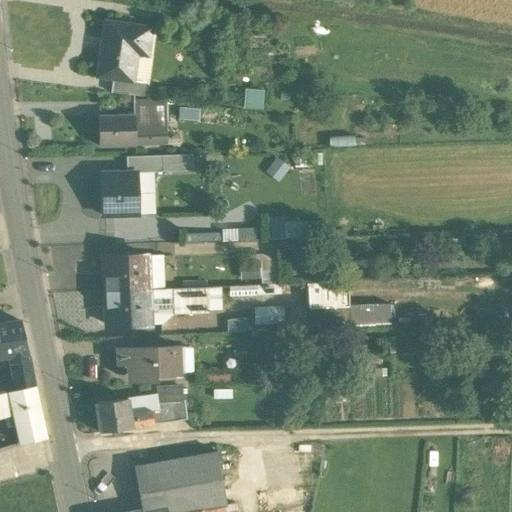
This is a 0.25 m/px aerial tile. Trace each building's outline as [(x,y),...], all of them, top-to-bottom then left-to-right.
[(151,30),(106,23),(102,49),(100,49),(96,78),(113,80),(133,83),(133,82),(137,56),(147,57),(151,30)] [(133,83),(113,80),(111,94),(142,98),(144,83),(133,82),(133,83)] [(262,92),(243,92),(242,110),(261,110),(262,92)] [(134,105),(134,116),(135,143),(169,142),(167,104),(134,105)] [(134,116),(98,117),(100,145),(135,143),(134,116)] [(125,158),(126,175),(192,172),(191,155),(125,158)] [(267,171),(278,179),(286,168),(275,160),(267,171)] [(102,216),(153,214),(152,174),(126,175),(101,176),(102,216)] [(266,216),(267,237),(282,237),(282,216),(266,216)] [(283,221),(283,235),(296,235),(296,221),(283,221)] [(145,256),(103,258),(105,292),(146,291),(145,256)] [(157,256),(145,256),(146,291),(159,290),(157,256)] [(266,257),(239,258),(241,283),(388,277),(387,261),(336,263),(335,258),(266,261),(266,257)] [(306,311),(285,311),(286,330),(389,326),(389,307),(347,309),(346,284),(305,286),(306,311)] [(206,288),(171,289),(172,313),(207,312),(206,288)] [(229,290),(229,298),(279,296),(278,288),(229,290)] [(146,291),(105,292),(106,327),(148,325),(146,291)] [(281,308),(253,309),(253,326),(281,324),(281,308)] [(20,322),(0,325),(0,357),(8,356),(12,374),(23,373),(31,371),(26,353),(20,322)] [(139,337),(107,338),(108,353),(118,352),(117,350),(139,349),(139,337)] [(139,349),(117,350),(118,352),(118,366),(127,365),(127,377),(138,376),(138,381),(156,381),(156,376),(178,375),(177,347),(139,349)] [(23,373),(12,374),(15,390),(34,386),(31,371),(23,373)] [(15,390),(12,391),(17,409),(11,411),(15,426),(21,425),(25,441),(41,436),(45,435),(34,386),(15,390)] [(126,400),(128,414),(150,411),(152,426),(189,422),(184,387),(126,394),(126,400)] [(12,391),(0,393),(0,413),(11,411),(17,409),(12,391)] [(126,400),(94,404),(99,435),(131,430),(128,414),(126,400)] [(150,411),(128,414),(131,430),(152,426),(150,411)] [(16,431),(0,434),(0,449),(25,443),(25,441),(21,425),(15,426),(16,431)] [(132,468),(141,511),(143,511),(164,508),(164,511),(187,511),(200,509),(200,511),(241,511),(239,500),(228,502),(218,451),(132,468)]
